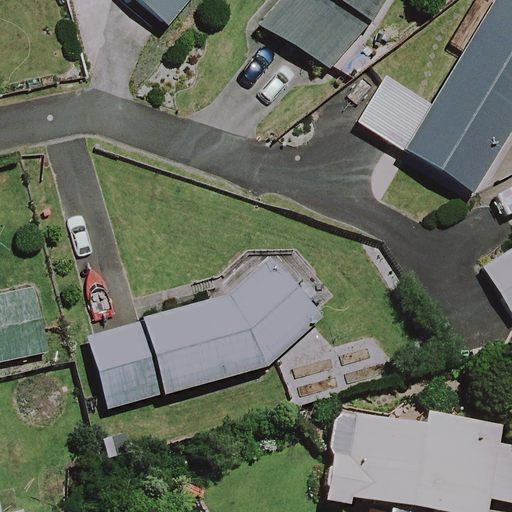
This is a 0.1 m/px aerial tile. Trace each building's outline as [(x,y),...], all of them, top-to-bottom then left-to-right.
[(183,0),(118,0),(157,32),(183,0)] [(363,42),(390,0),(286,0),(261,40),(334,87),(363,42)] [(511,126),(511,15),(492,3),(423,112),(380,84),(351,130),(464,202),(511,126)] [(511,333),(511,243),(473,268),(511,333)] [(80,346),(100,417),(258,374),(310,318),(256,267),(217,308),(80,346)] [(0,369),(44,359),(31,298),(0,304),(0,369)] [(510,510),(511,494),(511,450),(490,448),(492,432),(417,423),(416,432),(347,424),(343,462),(324,460),(319,505),(374,511),(480,511),(481,506),(510,510)]
